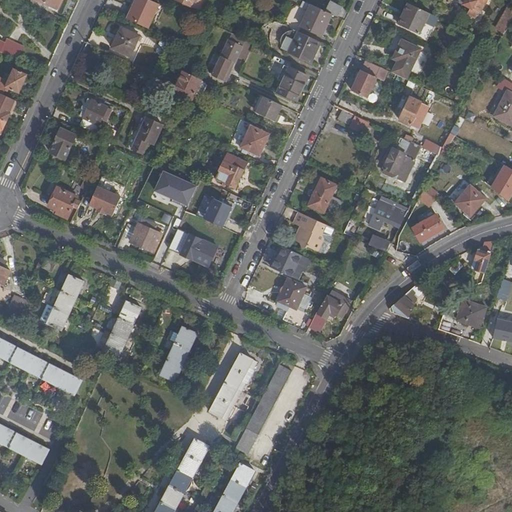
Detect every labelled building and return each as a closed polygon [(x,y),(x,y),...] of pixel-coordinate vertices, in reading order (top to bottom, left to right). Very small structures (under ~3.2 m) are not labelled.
[(37,0),(40,1),(58,9),(61,0),(37,0)] [(147,28),(157,6),(145,0),(137,0),(129,19),(147,28)] [(476,18),(485,0),(461,0),(460,3),(471,9),(468,14),(476,18)] [(332,15),(338,17),(342,8),(330,2),(326,12),(332,15)] [(407,3),(401,16),(403,17),(409,4),(407,3)] [(496,30),(504,34),(511,19),(511,4),(511,3),(496,30)] [(429,14),(409,4),(403,17),(399,25),(419,35),(429,14)] [(326,12),(312,5),(302,27),(322,36),(332,15),(326,12)] [(130,58),(140,37),(121,28),(111,49),(130,58)] [(291,29),(287,30),(283,33),(281,35),(280,39),(281,43),(282,46),(283,49),(285,52),(288,53),(298,32),(295,31),(291,29)] [(312,64),(322,43),(298,32),(288,53),(312,64)] [(0,40),(0,51),(2,52),(18,59),(23,47),(6,39),(5,42),(0,40)] [(392,74),(406,80),(420,50),(402,41),(398,50),(394,59),(398,61),(392,74)] [(111,55),(96,48),(91,60),(105,67),(111,55)] [(223,81),(232,62),(222,57),(212,76),(223,81)] [(380,68),(366,61),(362,71),(375,78),(380,68)] [(282,83),(289,69),(285,67),(278,82),(282,83)] [(0,77),(0,93),(6,96),(8,92),(9,89),(11,90),(20,94),(28,75),(14,68),(8,81),(0,77)] [(277,94),(296,103),(307,77),(289,69),(282,83),(277,94)] [(207,86),(206,83),(176,70),(165,94),(172,97),(174,93),(192,102),(195,95),(201,97),(207,86)] [(362,71),(352,91),(367,98),(377,79),(375,78),(362,71)] [(511,84),(504,79),(499,87),(508,92),(494,117),(511,126),(511,84)] [(0,118),(6,121),(10,113),(9,112),(15,100),(6,96),(0,93),(0,118)] [(428,94),(425,101),(430,103),(433,96),(428,94)] [(410,100),(404,97),(399,108),(404,110),(410,100)] [(280,116),(284,107),(266,98),(259,114),(277,123),(280,116)] [(419,130),(429,107),(410,98),(410,100),(404,110),(399,121),(419,130)] [(12,114),(18,102),(15,100),(9,112),(10,113),(12,114)] [(92,101),(89,100),(80,118),(84,120),(92,101)] [(106,123),(111,111),(107,109),(107,108),(92,101),(84,120),(80,127),(91,132),(95,125),(99,127),(101,121),(106,123)] [(166,120),(145,110),(142,117),(146,120),(132,151),(142,155),(148,143),(154,145),(166,120)] [(355,117),(343,111),(339,120),(351,126),(355,117)] [(146,120),(142,117),(127,148),(132,151),(146,120)] [(365,132),(369,123),(355,117),(351,126),(365,132)] [(259,156),(269,135),(251,127),(242,148),(259,156)] [(65,161),(76,137),(61,130),(50,154),(65,161)] [(402,139),(397,151),(407,155),(412,144),(402,139)] [(423,149),(438,156),(442,148),(426,140),(423,149)] [(436,160),(438,156),(423,149),(412,144),(407,155),(397,151),(394,149),(390,157),(384,169),(385,170),(383,173),(405,184),(420,152),(436,160)] [(236,189),(247,164),(228,155),(216,180),(236,189)] [(511,169),(503,165),(500,170),(508,175),(507,176),(511,179),(511,189),(511,190),(509,188),(504,195),(511,201),(511,169)] [(91,182),(94,175),(82,170),(80,176),(91,182)] [(190,204),(197,183),(162,172),(155,193),(190,204)] [(91,182),(84,179),(80,188),(87,192),(91,182)] [(324,214),(337,187),(321,179),(308,206),(324,214)] [(99,209),(104,211),(113,215),(123,196),(100,185),(90,204),(99,209)] [(471,217),(486,200),(471,186),(455,204),(471,217)] [(73,207),(78,209),(81,203),(76,201),(77,197),(58,188),(49,207),(56,210),(59,211),(58,214),(68,219),(73,207)] [(429,209),(436,201),(424,192),(420,201),(429,209)] [(232,208),(214,199),(205,219),(223,227),(232,208)] [(143,212),(147,205),(139,201),(136,208),(143,212)] [(384,220),(401,228),(410,210),(393,202),(391,207),(381,202),(370,225),(380,229),(384,220)] [(305,215),(298,212),(293,224),(299,227),(305,215)] [(322,234),(326,225),(305,215),(299,227),(302,228),(304,229),(303,232),(302,232),(299,233),(300,242),(303,248),(308,246),(318,250),(324,239),(322,234)] [(444,229),(437,215),(413,229),(421,243),(444,229)] [(118,248),(127,252),(131,243),(154,253),(162,235),(155,232),(157,227),(142,220),(137,229),(129,225),(118,248)] [(178,229),(169,250),(190,259),(191,256),(210,265),(218,248),(178,229)] [(370,246),(383,252),(387,245),(373,239),(370,246)] [(471,269),(484,274),(495,240),(486,243),(482,252),(479,251),(474,261),(471,269)] [(279,245),(269,268),(299,281),(303,272),(306,273),(312,260),(279,245)] [(191,256),(190,259),(209,268),(210,265),(191,256)] [(0,283),(4,285),(11,271),(3,267),(5,262),(0,259),(0,283)] [(55,264),(46,259),(42,267),(51,271),(55,264)] [(456,260),(447,270),(454,276),(462,265),(456,260)] [(61,330),(84,281),(69,275),(47,324),(61,330)] [(506,301),(511,281),(501,278),(495,298),(506,301)] [(289,280),(279,302),(289,307),(296,310),(306,288),(289,280)] [(394,313),(409,319),(415,307),(420,302),(415,296),(421,290),(417,285),(392,307),(394,313)] [(319,314),(318,314),(310,329),(316,332),(324,318),(327,319),(331,313),(342,319),(348,309),(339,303),(342,297),(333,293),(330,298),(328,298),(319,314)] [(9,307),(22,313),(27,301),(14,296),(9,307)] [(480,328),(487,307),(464,300),(457,321),(480,328)] [(119,356),(141,308),(127,301),(104,350),(119,356)] [(289,307),(279,302),(277,306),(287,311),(289,307)] [(511,322),(498,319),(493,339),(511,343),(511,322)] [(175,382),(197,333),(183,326),(160,375),(175,382)] [(0,356),(75,395),(82,381),(11,344),(13,341),(0,334),(0,356)] [(225,420),(245,384),(241,381),(248,368),(252,370),(256,362),(240,353),(210,411),(225,420)] [(248,453),(292,372),(280,366),(237,447),(248,453)] [(241,381),(245,384),(246,384),(254,370),(252,370),(248,368),(241,381)] [(0,442),(42,464),(49,450),(0,424),(0,442)] [(173,511),(209,446),(195,439),(155,511),(173,511)] [(233,511),(255,471),(241,463),(214,511),(233,511)]
